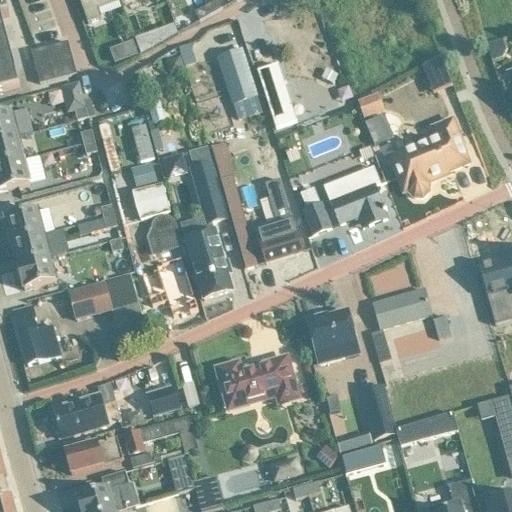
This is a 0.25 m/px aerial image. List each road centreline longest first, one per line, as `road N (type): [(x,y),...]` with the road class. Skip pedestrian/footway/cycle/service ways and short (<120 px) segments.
road 1 (residential): [(4,403),(135,364),(511,189)]
road 2 (residential): [(447,0),(480,96),(511,156)]
